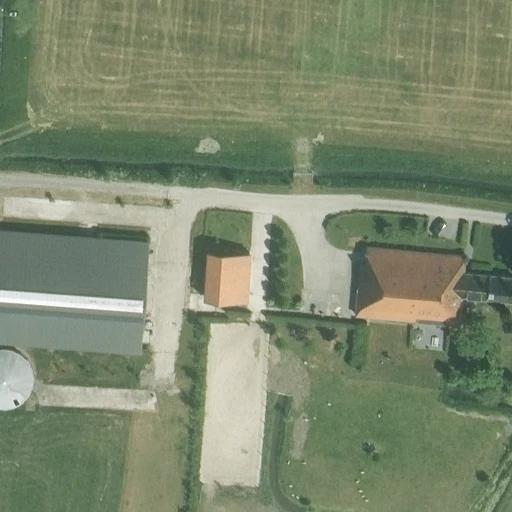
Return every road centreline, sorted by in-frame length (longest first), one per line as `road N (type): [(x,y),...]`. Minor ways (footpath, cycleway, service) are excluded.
road 1 (unclassified): [(511,221),(263,203)]
road 2 (track): [(198,196),(0,179)]
